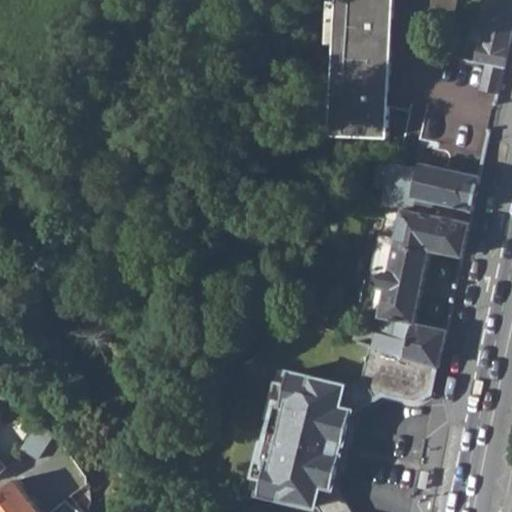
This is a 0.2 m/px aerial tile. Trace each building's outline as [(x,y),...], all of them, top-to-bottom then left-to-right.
[(396,0),(334,0),(327,135),(390,138),(396,0)] [(400,0),(399,38),(423,39),(424,0),(400,0)] [(458,0),(456,9),(486,16),(489,0),(458,0)] [(486,30),(480,62),(506,67),(511,41),(511,0),(489,0),(486,16),(484,29),(486,30)] [(388,204),(400,207),(434,214),(436,203),(475,211),(483,176),(425,164),(424,168),(395,163),(388,204)] [(400,207),(395,232),(402,233),(401,238),(394,270),(389,269),(382,273),(381,281),(385,287),(390,288),(384,316),(418,323),(425,284),(432,248),(465,255),(472,222),(434,214),(400,207)] [(225,275),(221,288),(234,292),(237,292),(241,280),(225,275)] [(361,326),(358,340),(373,346),(437,366),(441,368),(450,330),(418,323),(384,316),(380,331),(361,326)] [(351,511),(336,487),(355,407),(386,392),(419,401),(422,386),(435,380),(437,366),(373,346),(365,376),(352,385),(281,369),(251,488),(321,507),(324,511),(351,511)] [(422,386),(419,401),(433,393),(435,380),(422,386)] [(40,423),(24,449),(39,459),(56,434),(40,423)] [(430,471),(423,469),(419,486),(423,487),(427,488),(430,471)] [(41,511),(17,480),(0,492),(0,511),(41,511)] [(87,511),(95,493),(90,483),(86,485),(67,499),(80,511),(87,511)] [(50,511),(80,511),(67,499),(50,511)]
